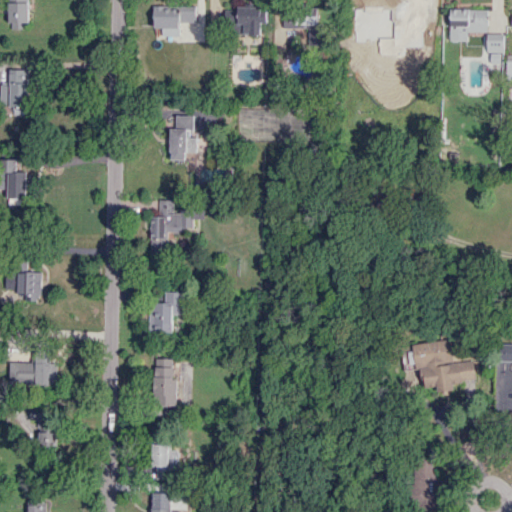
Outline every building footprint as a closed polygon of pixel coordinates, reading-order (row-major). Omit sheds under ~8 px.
[(7,0),(8,29),(27,29),(26,0),(7,0)] [(152,6),(152,28),(162,28),(162,36),(179,36),(179,23),(195,22),(195,5),(152,6)] [(223,7),(223,23),(232,24),(231,34),(260,35),(260,21),(266,21),(266,8),(223,7)] [(282,12),(284,29),(307,27),(309,44),(332,42),(330,23),(318,24),(316,8),(282,12)] [(467,32),(487,31),(487,9),(449,9),(449,41),(467,41),(467,32)] [(368,22),(367,43),(381,43),(380,49),(425,50),(425,23),(368,22)] [(486,51),(503,52),(503,34),(486,33),(486,51)] [(28,70),(9,69),(8,83),(0,82),(0,105),(27,106),(28,70)] [(196,152),(196,134),(193,134),(193,115),(175,115),(175,128),(170,128),(169,159),(184,160),(185,152),(196,152)] [(7,204),(25,205),(26,172),(16,171),(16,160),(0,159),(0,188),(7,189),(7,204)] [(150,252),(168,253),(168,231),(183,232),(183,227),(193,228),(193,210),(173,210),(173,199),(159,199),(158,216),(150,216),(150,252)] [(17,272),(16,294),(24,295),(24,301),(40,301),(41,272),(17,272)] [(149,332),(172,333),(172,314),(182,315),(183,292),(165,291),(164,302),(150,302),(149,332)] [(474,360),(453,362),(451,340),(417,343),(421,388),(437,387),(437,392),(454,390),(454,382),(476,380),(474,360)] [(511,343),(496,344),(496,361),(511,361),(511,343)] [(9,362),(9,385),(56,384),(56,355),(33,355),(33,362),(9,362)] [(172,359),(154,358),(153,405),(176,406),(176,377),(172,377),(172,359)] [(30,407),(29,419),(38,420),(37,450),(55,450),(55,429),(44,428),(44,407),(30,407)] [(168,444),(151,444),(151,466),(155,466),(155,478),(168,479),(168,470),(178,470),(179,450),(168,450),(168,444)] [(437,457),(415,457),(416,510),(438,509),(437,457)] [(169,511),(170,493),(155,493),(155,508),(150,508),(149,511),(169,511)] [(44,511),(45,502),(27,501),(26,511),(44,511)]
